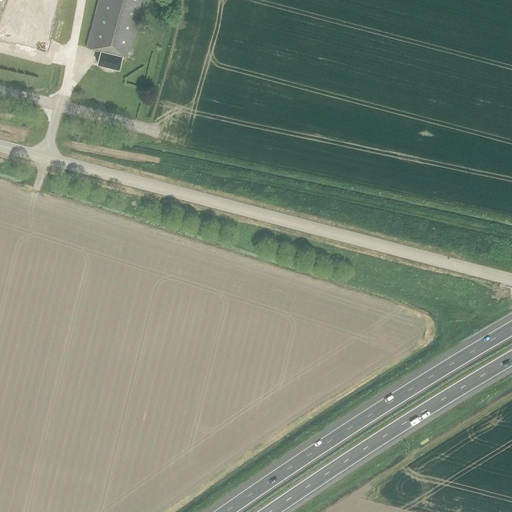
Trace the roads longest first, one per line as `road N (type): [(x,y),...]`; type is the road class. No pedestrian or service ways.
road 1 (tertiary): [(0,146),(511,281)]
road 2 (motorway): [(511,328),(226,511)]
road 3 (motorway): [(271,511),(511,358)]
